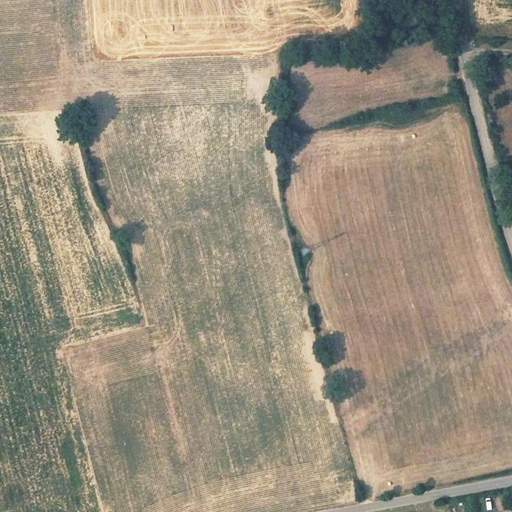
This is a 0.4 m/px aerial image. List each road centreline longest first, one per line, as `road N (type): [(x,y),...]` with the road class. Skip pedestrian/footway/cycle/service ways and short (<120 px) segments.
road 1 (unclassified): [(511,235),(459,0)]
road 2 (unclassified): [(370,511),(511,484)]
